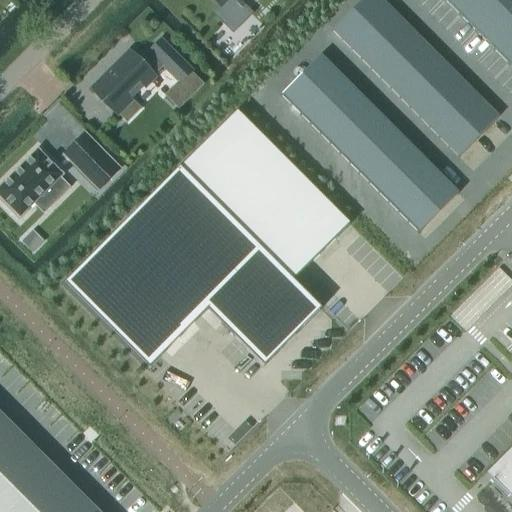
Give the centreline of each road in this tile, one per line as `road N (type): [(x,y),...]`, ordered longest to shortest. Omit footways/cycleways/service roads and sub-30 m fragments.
road 1 (unclassified): [(295,431),(511,216)]
road 2 (unclassified): [(0,89),(88,0)]
